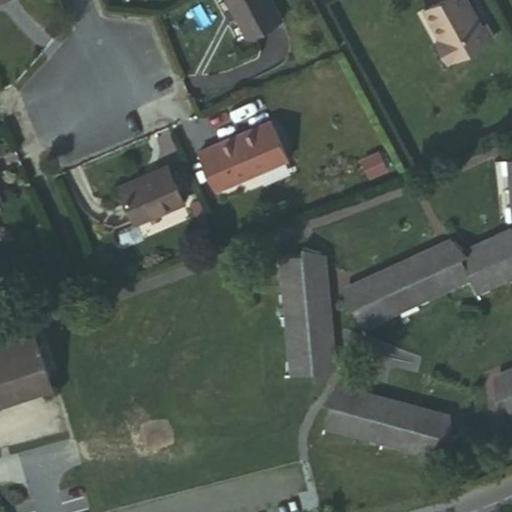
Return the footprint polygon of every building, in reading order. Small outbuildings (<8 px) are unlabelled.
[(282,29),(267,0),(229,0),(227,2),(249,47),(282,29)] [(460,0),(443,0),(424,10),(439,40),(434,44),(445,65),(483,45),(460,0)] [(424,10),(418,13),(434,44),(439,40),(424,10)] [(434,44),(429,46),(440,67),(445,65),(434,44)] [(269,123),(243,135),(247,145),(274,134),(269,123)] [(247,145),(243,135),(188,160),(206,200),(286,163),(274,134),(247,145)] [(180,206),(166,168),(120,189),(135,225),(180,206)] [(511,232),(463,256),(470,270),(477,287),(491,280),(495,284),(511,276),(511,232)] [(470,253),(456,239),(343,292),(344,308),(351,309),(357,323),(367,318),(372,322),(404,307),(403,302),(414,296),(424,293),(428,296),(460,281),(459,275),(470,270),(463,256),(470,253)] [(315,383),(330,375),(318,252),(302,247),(300,254),(284,255),(285,266),(279,269),(283,304),(289,305),(290,328),(286,331),(289,367),(295,367),(296,379),(312,377),(315,383)] [(0,400),(54,382),(37,331),(0,342),(0,400)] [(511,377),(500,384),(500,400),(506,400),(511,412),(511,377)] [(455,440),(453,423),(333,390),(323,404),(328,408),(324,424),(334,426),(335,432),(369,442),(373,437),(394,443),(395,448),(430,457),(433,453),(444,456),(448,440),(455,440)]
